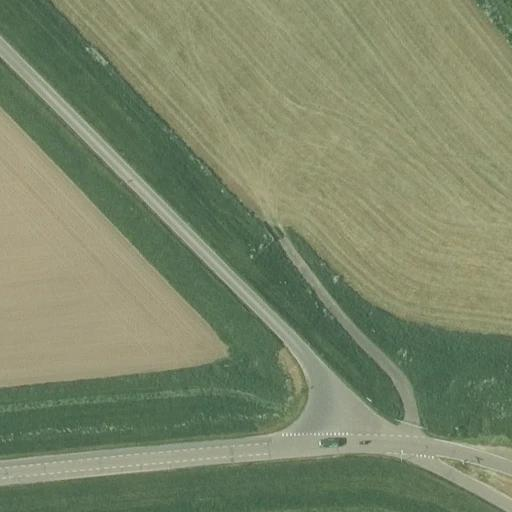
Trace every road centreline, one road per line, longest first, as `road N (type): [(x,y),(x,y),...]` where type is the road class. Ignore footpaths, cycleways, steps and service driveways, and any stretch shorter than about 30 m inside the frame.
road 1 (unclassified): [(384,444),(0,48)]
road 2 (tertiary): [(0,479),(384,444)]
road 3 (track): [(415,446),(408,392),(280,240)]
road 4 (tertiary): [(511,509),(384,444)]
road 5 (tertiary): [(384,444),(451,451),(511,471)]
